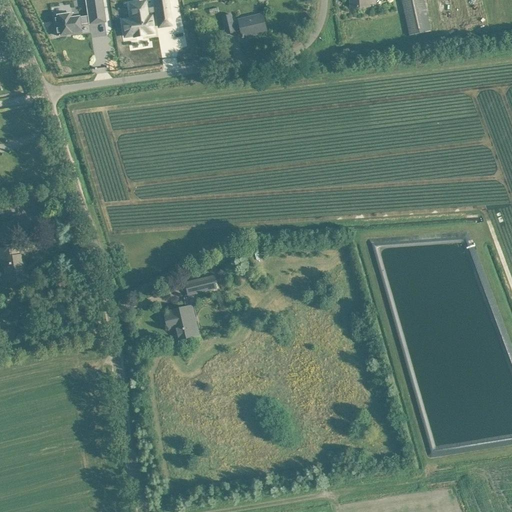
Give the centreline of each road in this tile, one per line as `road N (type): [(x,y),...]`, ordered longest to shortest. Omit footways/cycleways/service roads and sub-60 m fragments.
road 1 (tertiary): [(141,511),(104,281),(45,95)]
road 2 (unclassified): [(45,95),(298,55),(318,0)]
